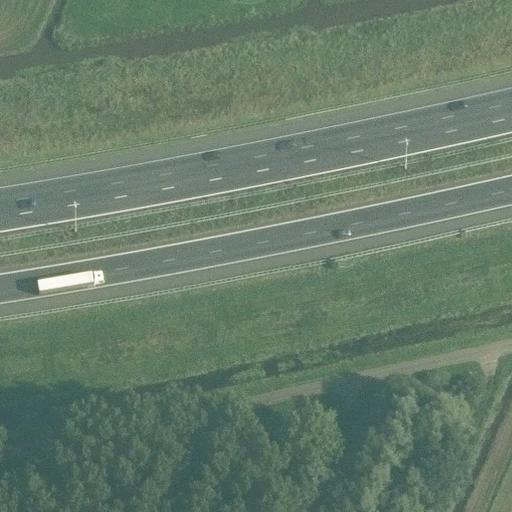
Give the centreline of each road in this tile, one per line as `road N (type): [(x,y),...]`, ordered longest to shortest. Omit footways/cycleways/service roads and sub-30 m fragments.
road 1 (unclassified): [(511,344),(0,443)]
road 2 (motorway): [(0,289),(511,190)]
road 3 (motorway): [(511,110),(0,208)]
